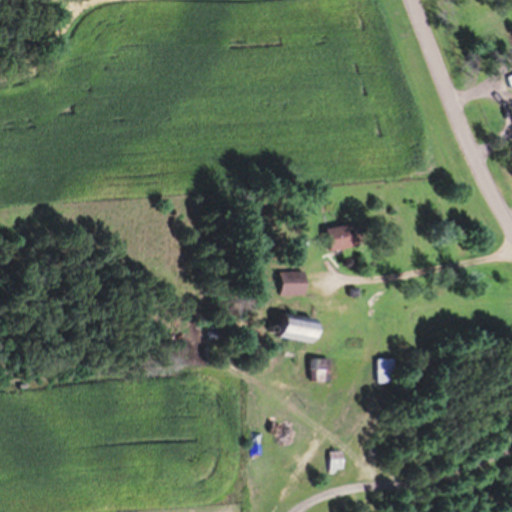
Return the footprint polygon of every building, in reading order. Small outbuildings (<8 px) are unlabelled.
[(362,228),(334,228),(334,251),(362,251),(362,228)] [(285,298),(312,298),(312,273),(285,273),(285,298)] [(286,339),(326,344),(329,323),(289,318),(286,339)] [(316,384),(334,384),(334,361),(316,361),(316,384)] [(381,362),(381,386),(397,386),(397,362),(381,362)] [(334,454),(334,473),(348,473),(348,454),(334,454)]
